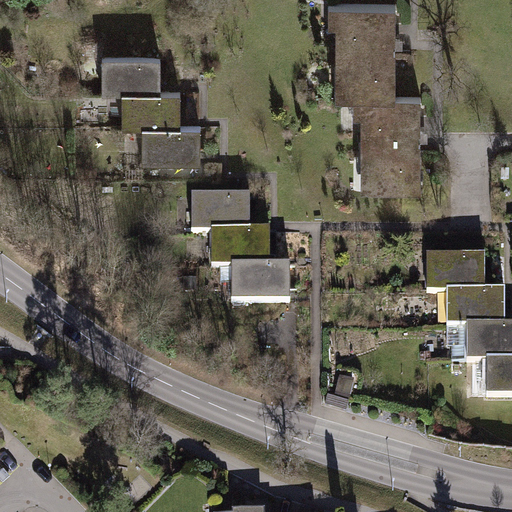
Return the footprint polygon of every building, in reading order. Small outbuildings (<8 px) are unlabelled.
[(401,0),(331,0),(332,20),(340,20),(339,91),(355,91),(401,92),(401,0)] [(161,55),(101,55),(101,90),(121,90),(161,90),(161,86),(161,55)] [(180,90),(161,90),(121,90),(121,126),(141,126),(180,125),(180,90)] [(425,92),(401,92),(355,91),(355,115),(363,115),(363,189),(424,190),(425,92)] [(180,125),(141,126),(140,163),(200,163),(200,126),(180,125)] [(252,194),(192,194),(193,230),(212,229),(253,229),(252,194)] [(273,229),(253,229),(212,229),(212,266),(233,266),(273,266),(273,229)] [(489,254),(428,255),(429,293),(448,292),(490,292),(489,254)] [(293,266),(273,266),(233,266),(233,303),(293,302),(293,266)] [(509,292),(490,292),(448,292),(448,327),(469,327),(509,327),(509,292)] [(511,327),(509,327),(469,327),(469,362),(488,362),(511,362),(511,327)] [(511,362),(488,362),(488,399),(511,398),(511,362)]
